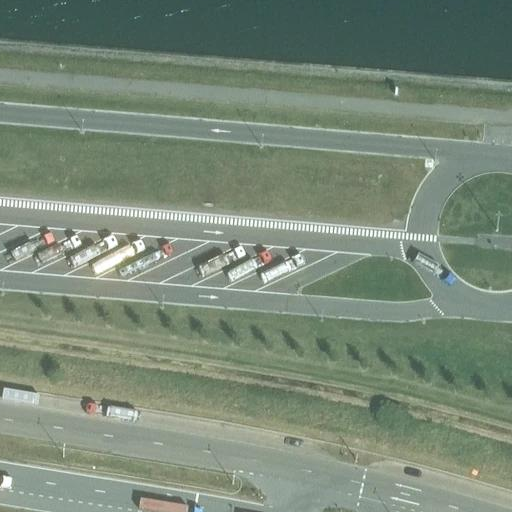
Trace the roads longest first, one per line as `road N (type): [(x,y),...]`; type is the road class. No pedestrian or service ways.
road 1 (primary): [(439,511),(196,454),(0,422)]
road 2 (primary): [(0,482),(187,511)]
